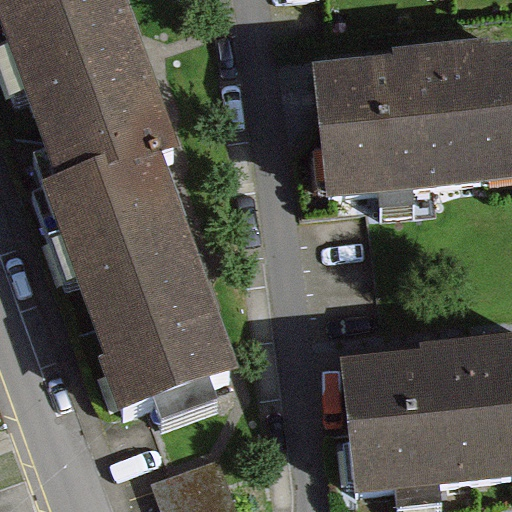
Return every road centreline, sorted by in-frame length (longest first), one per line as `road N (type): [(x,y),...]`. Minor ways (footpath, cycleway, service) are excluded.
road 1 (residential): [(248,0),(307,511)]
road 2 (residential): [(81,511),(0,284)]
